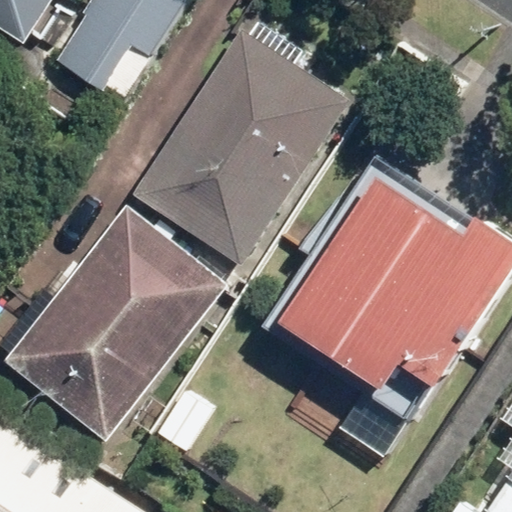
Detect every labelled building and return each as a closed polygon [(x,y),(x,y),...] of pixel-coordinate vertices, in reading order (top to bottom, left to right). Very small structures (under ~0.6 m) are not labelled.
[(0,0),(0,8),(38,32),(58,0),(0,0)] [(92,0),(59,57),(133,101),(193,0),(92,0)] [(359,98),(250,28),(143,191),(252,262),(359,98)] [(462,368),(511,291),(511,197),(506,194),(498,207),(399,143),(286,313),(383,376),(355,419),(397,446),(453,362),(462,368)] [(125,423),(244,273),(142,193),(23,343),(125,423)] [(158,511),(161,508),(0,403),(0,511),(158,511)] [(511,476),(496,501),(511,511),(511,476)] [(498,511),(461,490),(447,511),(498,511)]
